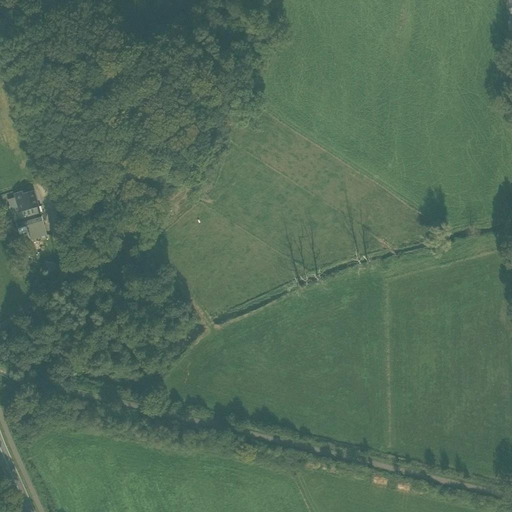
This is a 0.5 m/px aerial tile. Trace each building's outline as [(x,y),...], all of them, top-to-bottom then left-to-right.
[(47,235),(37,207),(33,192),(21,195),(21,193),(14,195),(15,198),(19,212),(21,211),(24,218),(39,213),(41,221),(26,226),(30,240),(47,235)] [(13,221),(14,221),(24,218),(21,211),(19,212),(15,198),(8,200),(13,221)] [(24,218),(26,226),(41,221),(39,213),(24,218)] [(26,226),(24,218),(14,221),(16,228),(26,226)] [(42,270),(53,273),(56,265),(45,262),(42,270)]
